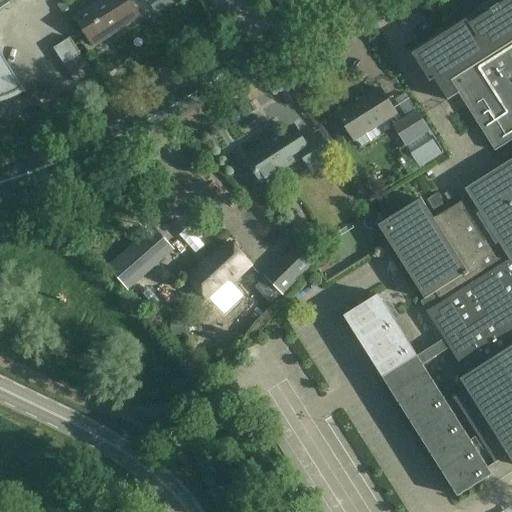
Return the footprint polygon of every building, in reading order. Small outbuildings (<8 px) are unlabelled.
[(0,52),(0,14),(22,0),(0,0),(0,95),(2,95),(7,93),(11,91),(16,89),(20,87),(22,90),(23,89),(0,52)] [(104,0),(75,18),(83,30),(94,47),(140,17),(128,0),(104,0)] [(175,0),(146,0),(156,15),(177,2),(175,0)] [(443,339),(444,340),(424,352),(417,357),(378,295),(344,317),(457,497),(483,481),(492,476),(487,469),(422,366),(450,349),(467,376),(461,380),(467,390),(454,399),(495,464),(508,456),(511,462),(511,0),(509,0),(470,25),(467,20),(412,55),(430,83),(435,80),(440,88),(448,101),(459,94),(462,99),(467,107),(479,125),(495,151),(511,140),(511,159),(501,167),(465,190),(470,197),(448,211),(434,219),(421,199),(378,226),(425,300),(436,293),(442,303),(427,312),(432,321),(443,339)] [(65,65),(82,54),(72,39),(55,49),(65,65)] [(396,114),(380,89),(339,115),(355,140),(396,114)] [(417,112),(394,127),(407,146),(413,157),(420,167),(441,154),(428,133),(430,132),(417,112)] [(332,156),(325,145),(314,129),(313,129),(317,135),(304,143),(294,127),(246,158),(260,179),(304,152),(314,168),(332,156)] [(437,194),(427,200),(433,210),(443,204),(437,194)] [(154,227),(107,267),(128,291),(174,250),(154,227)] [(302,235),(300,248),(314,251),(316,237),(302,235)] [(203,269),(190,281),(203,295),(206,298),(218,311),(229,301),(240,290),(231,281),(232,280),(249,263),(244,258),(231,243),(211,261),(203,269)] [(312,265),(298,251),(295,248),(266,276),(283,294),(312,265)] [(172,322),(165,322),(165,334),(172,334),(171,338),(189,338),(190,317),(172,316),(172,322)] [(212,382),(213,365),(201,365),(200,381),(212,382)]
